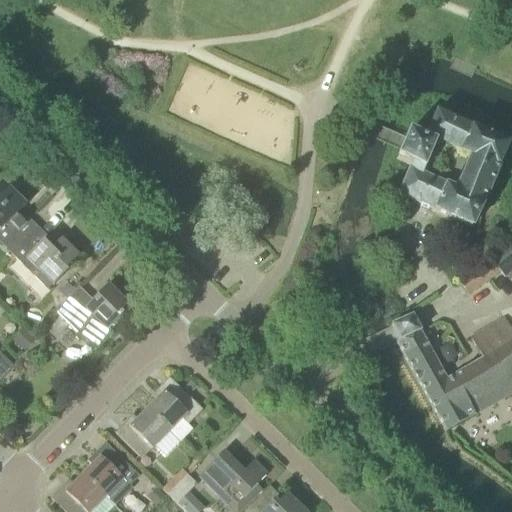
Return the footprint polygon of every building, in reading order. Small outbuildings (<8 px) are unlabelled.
[(402,146),(399,152),(396,160),(412,167),(399,197),(470,229),(507,145),(436,114),(424,140),(408,133),(405,139),(402,146)] [(17,234),(25,226),(15,217),(25,207),(8,189),(0,197),(0,244),(3,247),(17,233),(17,234)] [(30,238),(23,245),(12,256),(36,280),(41,275),(53,287),(67,273),(66,271),(78,258),(60,241),(50,251),(42,243),(38,246),(30,238)] [(458,287),(467,299),(500,274),(491,262),(458,287)] [(74,292),(66,283),(57,292),(66,300),(74,292)] [(55,312),(77,335),(81,338),(95,352),(112,334),(108,330),(122,317),(120,315),(128,308),(108,288),(93,303),(78,288),(74,292),(66,300),(55,312)] [(424,393),(445,381),(418,332),(415,324),(410,316),(389,328),(393,335),(397,342),(424,393)] [(469,341),(481,361),(509,345),(510,346),(511,345),(511,335),(503,321),(469,341)] [(509,345),(481,361),(445,381),(424,393),(445,433),(475,417),(474,416),(511,394),(511,384),(509,380),(511,377),(511,348),(510,346),(509,345)] [(0,382),(14,369),(0,354),(0,382)] [(160,398),(146,411),(168,433),(181,420),(187,426),(201,412),(169,379),(155,393),(160,398)] [(140,461),(151,451),(168,433),(146,411),(132,425),(128,421),(114,435),(137,459),(140,461)] [(139,479),(128,468),(104,445),(91,459),(95,463),(81,477),(113,508),(131,489),(130,488),(139,479)] [(256,487),(266,476),(253,462),(242,473),(222,453),(201,475),(198,479),(230,511),(242,511),(261,492),(256,487)] [(166,495),(176,505),(182,499),(196,486),(186,476),(166,495)] [(109,511),(113,508),(81,477),(68,491),(64,486),(50,500),(62,511),(109,511)] [(277,505),(264,493),(246,511),(303,511),(287,495),(277,505)]
